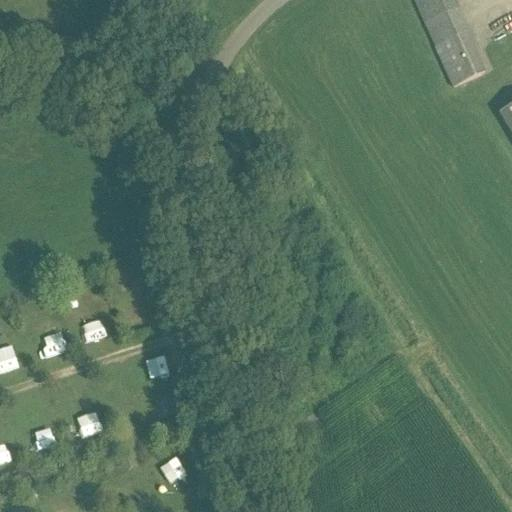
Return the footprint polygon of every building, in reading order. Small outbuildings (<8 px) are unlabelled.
[(411,0),(452,91),(485,76),(468,36),(470,36),(454,0),(411,0)] [(511,138),(511,109),(499,117),(511,138)] [(159,298),(136,305),(143,327),(166,320),(159,298)] [(100,356),(119,345),(107,325),(88,336),(100,356)] [(21,354),(1,362),(9,384),(30,376),(21,354)] [(185,495),(207,491),(202,465),(181,469),(185,495)] [(60,503),(64,511),(81,511),(89,508),(81,492),(60,503)]
